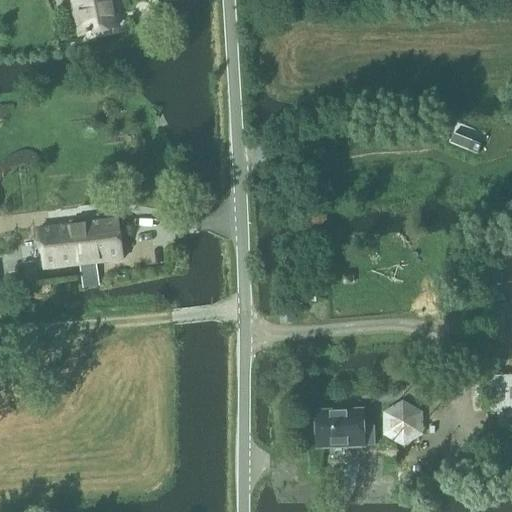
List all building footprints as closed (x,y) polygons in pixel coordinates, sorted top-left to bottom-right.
[(71,0),(72,4),(75,18),(78,33),(84,32),(85,35),(116,29),(115,25),(116,22),(114,14),(112,12),(109,0),(71,0)] [(96,264),(124,260),(119,221),(39,230),(44,270),(80,266),(83,288),(99,286),(96,264)] [(511,376),(487,378),(488,411),(498,411),(498,429),(511,428),(511,376)] [(423,436),(423,413),(403,402),(383,413),(383,436),(403,448),(423,436)] [(365,446),(375,446),(374,428),(364,429),(363,412),(330,413),(330,410),(318,411),(318,414),(315,414),(317,449),(365,447),(365,446)]
